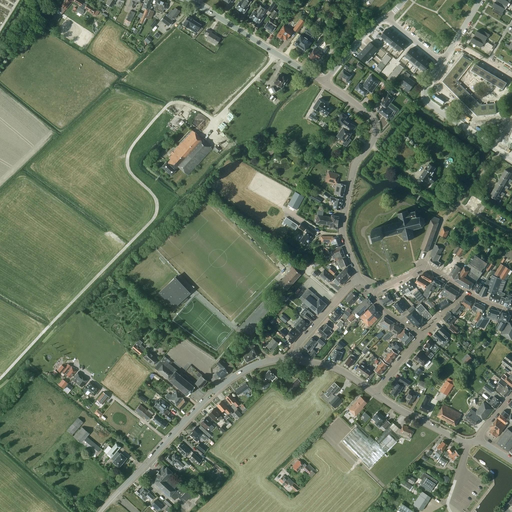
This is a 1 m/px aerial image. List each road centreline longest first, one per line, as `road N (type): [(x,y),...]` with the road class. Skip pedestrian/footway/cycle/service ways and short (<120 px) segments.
road 1 (track): [(0,378),(152,219),(156,201),(128,170),(132,145),(173,102),(214,119)]
road 2 (tertiary): [(357,276),(342,224),(355,163),(372,144),(374,125),(323,82)]
road 3 (tertiary): [(323,82),(184,0)]
road 4 (tertiary): [(511,311),(429,268),(373,291)]
road 5 (residential): [(165,440),(71,362)]
